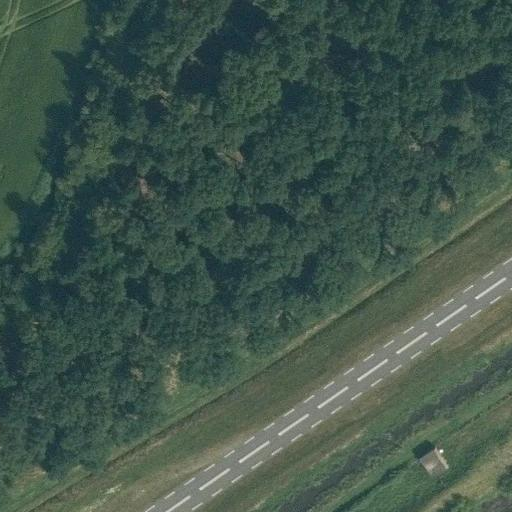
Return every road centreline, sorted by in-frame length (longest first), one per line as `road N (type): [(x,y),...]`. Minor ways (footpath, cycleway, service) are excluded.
road 1 (track): [(511,169),(252,349),(0,506)]
road 2 (primary): [(170,511),(511,275)]
